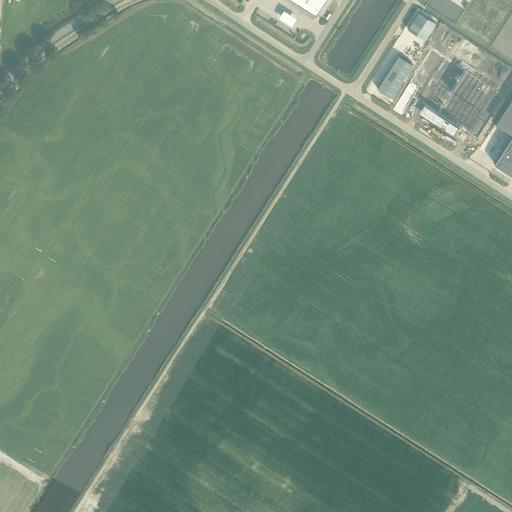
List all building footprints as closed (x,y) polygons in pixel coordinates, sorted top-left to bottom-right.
[(29,0),(27,26),(35,27),(65,7),(65,0),(29,0)] [(292,0),(316,15),(326,0),(292,0)] [(275,16),(288,25),(293,17),(280,8),(275,16)] [(419,11),(408,28),(425,39),(436,22),(419,11)] [(432,49),(405,91),(413,96),(425,104),(419,113),(453,134),(459,126),(478,138),(505,96),(432,49)] [(398,55),(377,88),(392,97),(413,64),(398,55)] [(498,122),(496,125),(502,129),(504,126),(511,131),(511,95),(496,121),(498,122)] [(511,133),(494,163),(511,174),(511,133)]
